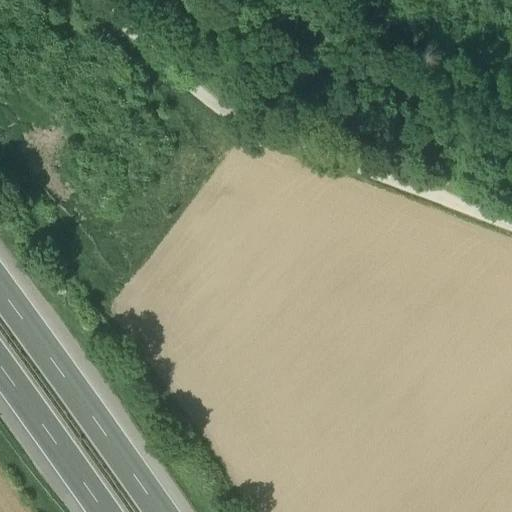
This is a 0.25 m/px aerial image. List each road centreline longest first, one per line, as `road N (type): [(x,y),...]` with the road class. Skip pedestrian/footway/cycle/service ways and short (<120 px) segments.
road 1 (track): [(511,223),(243,122),(108,0)]
road 2 (motorway): [(158,511),(0,290)]
road 3 (motorway): [(0,366),(103,511)]
